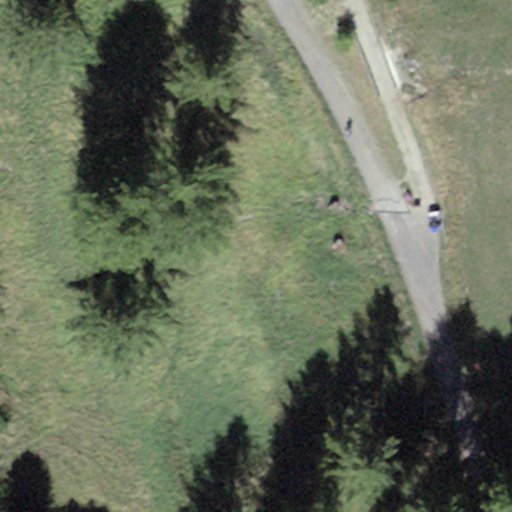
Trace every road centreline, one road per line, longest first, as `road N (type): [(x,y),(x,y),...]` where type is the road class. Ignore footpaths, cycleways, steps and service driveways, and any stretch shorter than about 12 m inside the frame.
road 1 (track): [(399,201),(500,511)]
road 2 (track): [(399,201),(299,0)]
